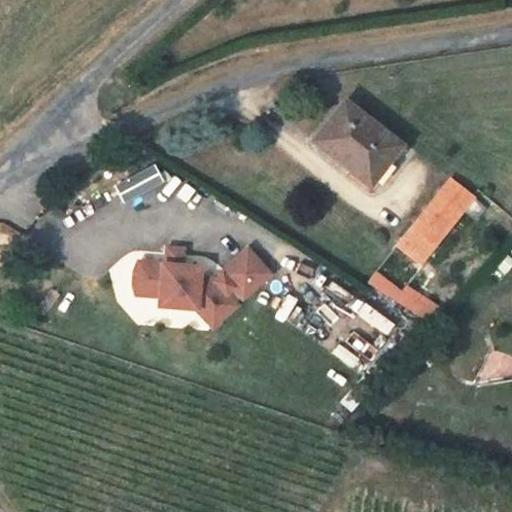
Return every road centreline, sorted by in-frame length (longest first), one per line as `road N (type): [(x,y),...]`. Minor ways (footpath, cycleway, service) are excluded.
road 1 (unclassified): [(30,156),(314,54),(511,31)]
road 2 (unclassified): [(183,0),(92,84),(30,156)]
